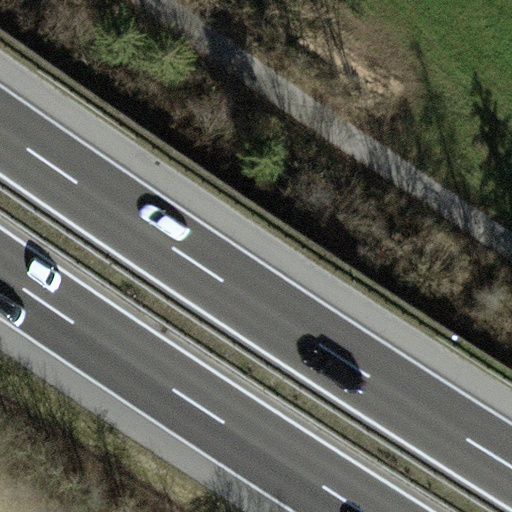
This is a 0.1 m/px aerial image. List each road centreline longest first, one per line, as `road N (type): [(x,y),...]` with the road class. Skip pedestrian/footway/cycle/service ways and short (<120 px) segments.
road 1 (motorway): [(511,463),(0,128)]
road 2 (track): [(511,251),(142,0)]
road 3 (motorway): [(0,276),(356,511)]
